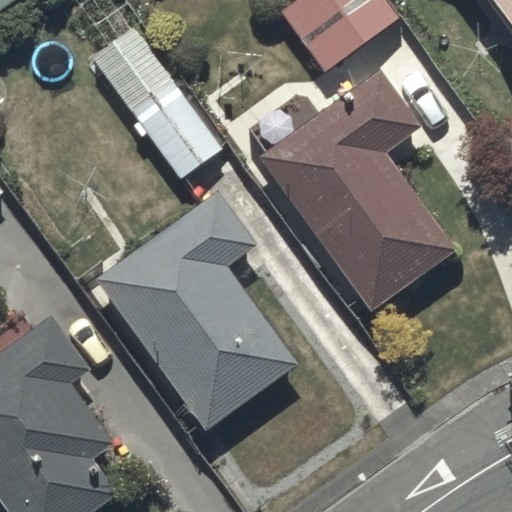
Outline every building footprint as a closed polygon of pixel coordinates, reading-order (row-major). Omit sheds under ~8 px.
[(400,14),(389,0),(291,0),(281,9),(326,69),(400,14)] [(511,0),(466,0),(511,61),(511,0)] [(137,24),(94,54),(140,118),(133,122),(142,134),(150,128),(182,175),(221,148),(137,24)] [(263,160),(372,305),(455,247),(386,150),(389,148),(397,158),(407,151),(399,140),(422,124),(381,66),(319,110),(309,96),(295,94),(249,125),(270,155),(263,160)] [(0,176),(0,193),(8,188),(0,176)] [(217,187),(98,275),(209,427),(299,361),(227,262),(256,241),(217,187)] [(51,312),(0,349),(0,494),(13,511),(87,511),(117,490),(93,457),(116,440),(83,395),(90,391),(77,374),(90,365),(51,312)]
